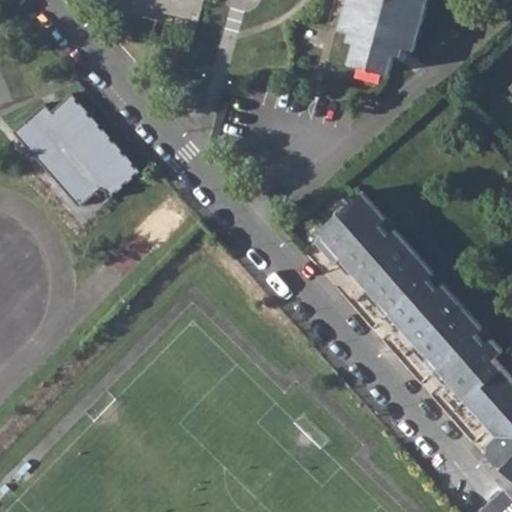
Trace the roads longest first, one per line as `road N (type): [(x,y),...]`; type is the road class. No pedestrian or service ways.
road 1 (residential): [(499,511),(46,0)]
road 2 (unknown): [(241,225),(510,0)]
